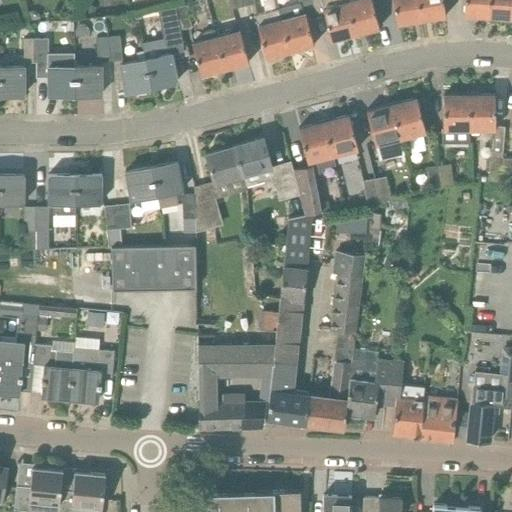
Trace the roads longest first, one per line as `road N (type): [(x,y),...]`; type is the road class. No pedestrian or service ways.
road 1 (residential): [(0,136),(113,135),(372,72),(511,63)]
road 2 (tertiary): [(511,462),(400,448),(149,450)]
road 3 (tertiary): [(149,450),(0,432)]
